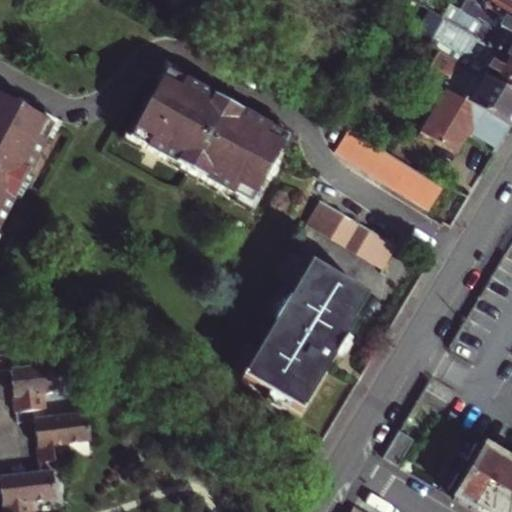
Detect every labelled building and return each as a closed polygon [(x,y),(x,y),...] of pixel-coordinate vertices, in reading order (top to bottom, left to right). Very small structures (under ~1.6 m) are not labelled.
[(444,19),(511,58),(511,22),(473,0),(465,0),(460,10),(450,4),(442,18),(444,19)] [(511,0),(473,0),(511,22),(511,0)] [(436,33),(464,50),(469,53),(466,57),(494,74),(492,76),(511,87),(511,58),(444,19),(436,33)] [(469,53),(464,50),(458,61),(481,74),(511,92),(511,87),(492,76),(494,74),(466,57),(469,53)] [(181,72),(162,62),(155,75),(160,78),(164,70),(178,78),(181,72)] [(326,73),(308,63),(300,76),(318,86),(326,73)] [(430,65),(423,77),(445,90),(465,101),(472,90),(430,65)] [(235,109),(215,98),(178,78),(164,70),(160,78),(131,129),(127,137),(141,145),(177,165),(198,176),(234,196),(249,204),(253,197),(281,146),(286,137),(272,129),(235,109)] [(509,128),(511,122),(511,92),(481,74),(472,90),(465,101),(509,128)] [(465,101),(445,90),(420,132),(458,154),(467,138),(470,134),(478,139),(475,143),(493,154),(509,128),(465,101)] [(238,104),(218,92),(215,98),(235,109),(238,104)] [(0,225),(16,196),(26,176),(46,139),(53,125),(46,121),(0,96),(0,225)] [(51,142),(62,122),(49,115),(46,121),(53,125),(46,139),(51,142)] [(275,124),(272,129),(286,137),(281,146),(286,148),(293,134),(275,124)] [(126,126),(119,139),(138,150),(141,145),(127,137),(131,129),(126,126)] [(429,207),(442,184),(348,128),(334,151),(429,207)] [(467,138),(475,143),(478,139),(470,134),(467,138)] [(177,165),(174,170),(195,181),(198,176),(177,165)] [(21,199),(32,179),(26,176),(16,196),(21,199)] [(234,196),(231,201),(251,212),(258,199),(253,197),(249,204),(234,196)] [(398,242),(320,197),(306,220),(384,265),(398,242)] [(354,316),(369,291),(291,246),(275,273),(296,285),(289,296),(288,295),(272,321),(274,322),(256,353),(260,356),(248,378),(303,410),(350,330),(349,330),(357,317),(354,316)] [(260,356),(256,353),(243,375),(248,378),(260,356)] [(58,359),(10,366),(10,369),(15,409),(44,405),(43,389),(62,387),(58,359)] [(107,437),(104,409),(51,416),(56,459),(85,455),(83,440),(107,437)] [(400,430),(384,456),(398,465),(414,438),(400,430)] [(511,511),(511,459),(484,443),(452,497),(477,511),(511,511)] [(51,470),(0,475),(0,490),(2,511),(32,511),(31,500),(54,497),(51,470)]
